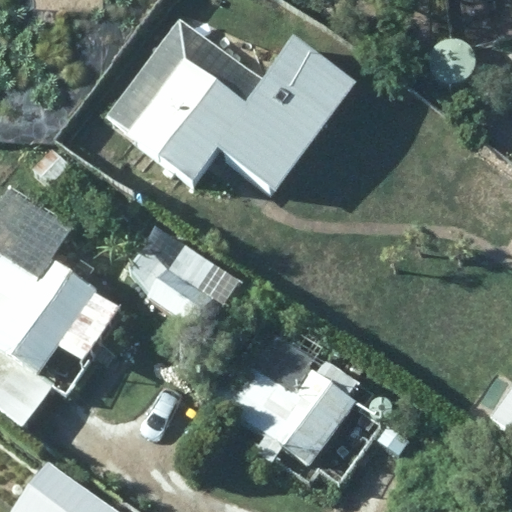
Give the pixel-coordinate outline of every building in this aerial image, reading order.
[(487,0),(453,0),(455,19),(489,16),(487,0)] [(272,191),(353,82),(290,35),(257,79),(176,18),(103,118),(192,184),(216,150),(272,191)] [(427,63),(426,68),(429,81),(431,85),(434,89),(438,93),(443,95),(447,97),(452,99),(458,99),(463,99),(468,97),(472,95),(477,92),(480,89),(483,84),(486,80),(487,75),(488,70),(488,65),(487,60),(485,55),(482,50),(479,46),(475,43),(470,40),(465,39),(460,38),(455,37),(450,38),(445,40),(441,42),(437,45),(433,49),(430,53),(428,58),(427,63)] [(73,110),(52,136),(72,152),(93,125),(73,110)] [(511,232),(511,190),(461,152),(436,187),(506,241),(511,232)] [(0,415),(20,430),(50,388),(32,374),(94,290),(45,255),(30,274),(0,251),(0,415)] [(307,463),(351,400),(342,394),(353,379),(323,359),(314,373),(302,365),(285,389),(271,380),(244,418),(307,463)] [(117,511),(45,463),(11,511),(117,511)]
